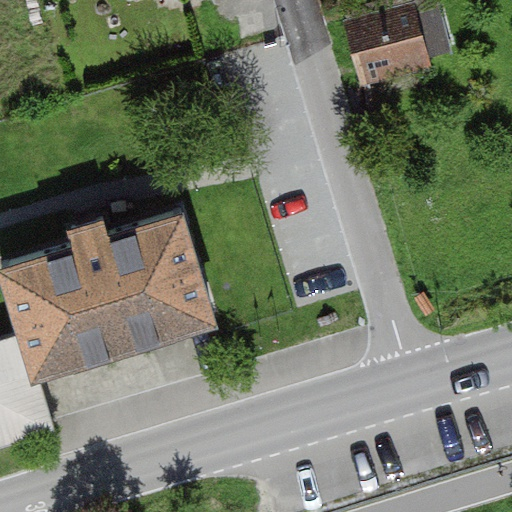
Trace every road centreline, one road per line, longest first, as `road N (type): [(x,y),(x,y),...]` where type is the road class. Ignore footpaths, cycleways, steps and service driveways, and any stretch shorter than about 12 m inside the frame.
road 1 (tertiary): [(11,511),(415,386)]
road 2 (residential): [(415,386),(299,0)]
